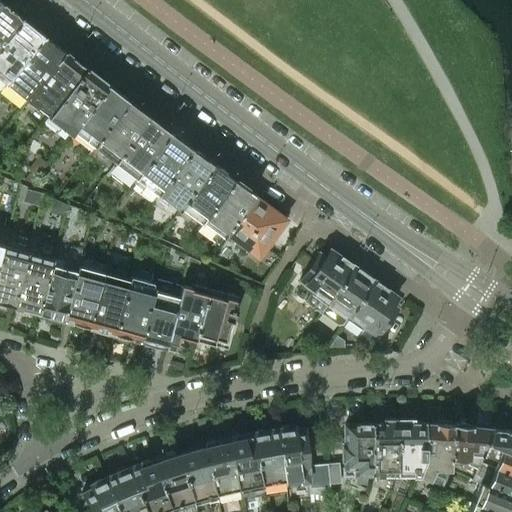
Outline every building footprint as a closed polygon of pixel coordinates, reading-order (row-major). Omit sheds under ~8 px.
[(0,45),(21,18),(21,17),(20,16),(19,17),(15,12),(10,9),(10,8),(9,7),(7,8),(7,7),(7,6),(2,2),(1,3),(0,2),(0,45)] [(0,75),(6,81),(42,34),(42,33),(23,19),(21,18),(0,45),(0,75)] [(27,97),(62,52),(61,51),(62,50),(56,46),(56,47),(55,46),(56,44),(55,44),(53,44),(50,40),(44,37),(44,35),(43,35),(42,35),(42,34),(6,81),(27,97)] [(48,114),(85,67),(63,50),(27,97),(20,107),(24,110),(31,101),(48,114)] [(70,131),(73,127),(106,84),(85,67),(48,114),(70,131)] [(94,143),(127,101),(106,84),(73,127),(94,143)] [(115,160),(149,116),(127,101),(94,143),(115,160)] [(135,176),(169,132),(149,116),(115,160),(135,176)] [(157,193),(191,148),(169,132),(135,176),(157,193)] [(180,205),(212,164),(191,148),(157,193),(154,196),(175,212),(180,205)] [(201,220),(202,219),(232,179),(212,164),(180,205),(201,220)] [(224,235),(225,234),(252,198),(254,195),(232,179),(202,219),(218,231),(213,238),(218,242),(224,235)] [(276,226),(281,220),(252,198),(225,234),(239,244),(241,241),(257,253),(262,246),(266,249),(272,241),(267,238),(271,233),(275,236),(281,229),(276,226)] [(12,306),(27,252),(2,245),(0,251),(0,305),(6,307),(10,305),(12,306)] [(320,312),(353,265),(329,249),(324,256),(318,252),(311,261),(312,261),(298,281),(301,283),(293,294),(320,312)] [(36,312),(51,259),(27,252),(12,306),(21,308),(23,312),(30,314),(34,312),(36,312)] [(61,319),(75,271),(61,267),(63,259),(52,256),(51,259),(36,312),(47,315),(46,318),(57,321),(58,319),(61,319)] [(340,326),(373,280),(353,265),(320,312),(340,326)] [(87,326),(102,273),(77,266),(75,271),(61,319),(72,322),(73,325),(82,328),(85,326),(87,326)] [(112,333),(127,280),(102,273),(87,326),(112,333)] [(137,340),(152,290),(153,287),(127,280),(112,333),(115,334),(117,337),(125,339),(128,337),(137,340)] [(377,336),(397,307),(392,304),(397,296),(373,280),(340,326),(366,344),(373,333),(377,336)] [(192,338),(206,294),(207,288),(191,283),(190,286),(181,284),(177,297),(162,347),(165,347),(167,342),(175,344),(178,334),(192,338)] [(231,321),(234,312),(232,311),(236,295),(207,288),(206,294),(192,338),(213,344),(215,338),(223,340),(226,331),(230,331),(233,322),(231,321)] [(162,347),(177,297),(152,290),(137,340),(141,341),(143,344),(150,346),(154,345),(162,347)] [(393,446),(396,439),(396,417),(383,418),(383,422),(369,422),(370,474),(394,474),(393,446)] [(424,455),(424,422),(410,422),(410,417),(396,417),(396,439),(393,446),(394,474),(416,474),(417,473),(424,455)] [(370,474),(369,422),(369,418),(357,418),(357,422),(353,422),(353,423),(347,423),(342,427),(342,443),(340,445),(339,456),(342,459),(342,467),(352,467),(352,480),(369,480),(370,474)] [(445,468),(452,424),(450,424),(450,421),(437,420),(437,422),(424,422),(424,455),(417,473),(428,477),(429,475),(440,480),(445,468)] [(470,479),(485,442),(492,426),(489,426),(489,424),(479,423),(479,425),(468,425),(465,423),(458,422),(455,424),(452,424),(445,468),(470,479)] [(327,483),(325,463),(307,465),(304,436),(303,427),(291,429),(288,425),(280,426),(278,431),(277,431),(284,480),(300,477),(301,485),(309,484),(309,483),(320,482),(320,484),(327,483)] [(511,452),(511,429),(492,426),(485,442),(511,452)] [(285,484),(284,480),(277,431),(265,433),(262,429),(255,431),(253,435),(251,436),(260,484),(275,481),(276,485),(285,484)] [(260,484),(251,436),(240,437),(237,434),(229,436),(227,440),(226,441),(239,492),(240,497),(262,493),(260,484)] [(239,492),(226,441),(215,443),(212,440),(204,442),(203,447),(201,447),(215,494),(229,490),(230,495),(239,492)] [(511,495),(511,452),(485,442),(470,479),(482,483),(511,495)] [(215,494),(201,447),(177,453),(193,499),(205,496),(206,500),(216,497),(215,494)] [(193,499),(177,453),(175,453),(171,450),(163,453),(163,458),(152,461),(172,510),(180,508),(179,503),(193,499)] [(167,511),(172,510),(152,461),(150,462),(147,459),(139,461),(138,466),(129,469),(147,511),(167,511)] [(147,511),(129,469),(127,470),(123,467),(115,470),(115,475),(104,480),(120,511),(147,511)] [(120,511),(104,480),(99,477),(92,481),(92,486),(81,491),(91,511),(89,511),(120,511)] [(498,511),(511,511),(511,495),(482,483),(477,495),(472,493),(469,501),(474,503),(498,511)] [(498,511),(474,503),(470,511),(498,511)]
